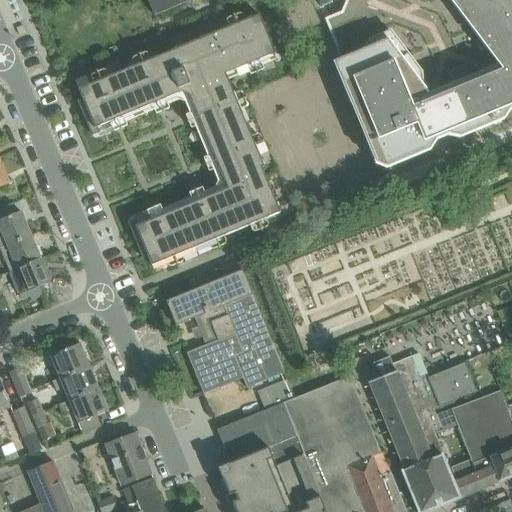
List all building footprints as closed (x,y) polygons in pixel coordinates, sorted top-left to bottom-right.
[(147,0),(155,16),(186,3),(186,2),(190,1),(189,0),(147,0)] [(511,0),(370,0),(340,60),(383,163),(479,123),(511,108),(511,0)] [(80,101),(77,102),(80,109),(92,137),(99,134),(100,134),(97,128),(181,94),(189,97),(227,189),(138,226),(136,220),(135,221),(128,224),(139,252),(142,259),(147,256),(151,267),(169,259),(171,264),(180,260),(178,255),(211,242),(213,246),(222,242),(220,238),(254,224),(255,229),(264,225),(262,221),(280,213),(261,169),(264,168),(226,75),(276,54),(259,15),(241,22),(238,14),(229,18),(232,26),(174,50),(147,61),(144,53),(135,57),(138,65),(105,79),(102,71),(93,74),(96,82),(78,90),(82,99),(80,101)] [(0,187),(9,184),(0,161),(0,187)] [(0,243),(2,248),(0,249),(31,236),(21,212),(0,220),(0,227),(2,232),(0,232),(0,243)] [(10,272),(41,259),(31,236),(0,249),(10,272)] [(19,296),(50,283),(41,259),(10,272),(19,296)] [(166,302),(176,326),(195,319),(198,328),(192,331),(194,336),(196,340),(202,337),(206,346),(187,354),(204,395),(244,379),(248,389),(286,374),(238,261),(224,267),(228,277),(166,302)] [(80,345),(50,357),(59,379),(89,367),(80,345)] [(374,380),(367,383),(404,470),(401,471),(418,511),(427,511),(511,477),(511,408),(506,410),(498,392),(477,401),(452,411),(458,426),(472,460),(453,468),(454,471),(458,480),(453,482),(442,455),(439,456),(436,449),(440,447),(433,432),(440,429),(438,425),(432,411),(475,392),(474,389),(463,365),(428,381),(432,392),(426,394),(412,357),(390,366),(387,358),(369,366),(374,380)] [(68,401),(98,388),(89,367),(59,379),(68,401)] [(22,368),(9,373),(19,397),(32,392),(22,368)] [(291,400),(283,404),(328,511),(364,511),(363,508),(346,465),(365,458),(370,456),(371,457),(371,459),(381,455),(370,428),(369,428),(348,377),(291,400)] [(287,380),(257,392),(265,411),(294,399),(287,380)] [(0,412),(11,408),(0,381),(0,412)] [(98,388),(68,401),(59,405),(64,416),(73,412),(78,424),(79,424),(83,435),(101,428),(97,417),(108,412),(98,388)] [(37,400),(27,405),(32,416),(42,412),(37,400)] [(219,430),(217,431),(231,464),(218,469),(226,487),(235,511),(328,511),(283,404),(273,408),(219,430)] [(34,433),(33,431),(23,407),(12,411),(23,437),(34,433)] [(452,411),(437,417),(439,423),(443,432),(458,426),(452,411)] [(42,427),(47,425),(42,412),(32,416),(37,429),(42,427)] [(34,433),(23,437),(30,454),(43,449),(36,432),(34,433)] [(136,434),(107,446),(122,486),(152,475),(136,434)] [(14,444),(2,448),(8,463),(20,458),(14,444)] [(365,458),(346,465),(363,508),(364,511),(405,511),(381,455),(371,459),(371,457),(370,456),(365,458)] [(73,511),(53,462),(27,473),(40,505),(43,511),(73,511)] [(165,511),(159,494),(153,479),(123,491),(128,505),(123,508),(124,511),(165,511)] [(11,511),(0,484),(0,511),(11,511)] [(111,511),(118,510),(113,498),(98,504),(101,511),(111,511)]
